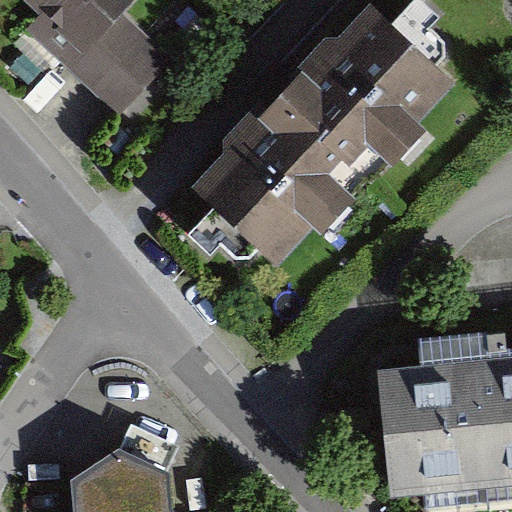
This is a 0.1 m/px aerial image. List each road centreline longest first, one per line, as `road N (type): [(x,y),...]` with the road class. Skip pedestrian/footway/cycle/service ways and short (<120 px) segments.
road 1 (residential): [(116,277),(342,511)]
road 2 (residential): [(116,277),(0,451)]
road 3 (residential): [(0,148),(116,277)]
